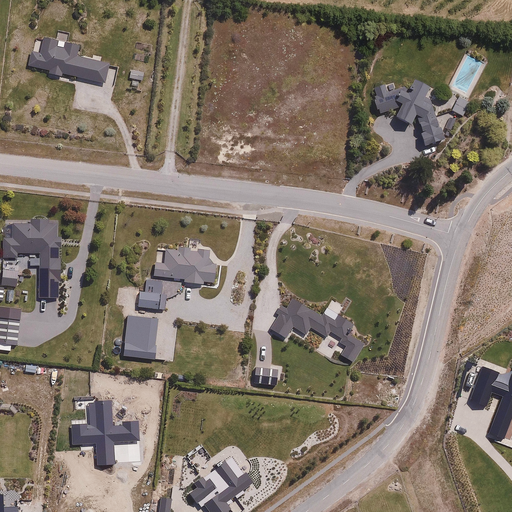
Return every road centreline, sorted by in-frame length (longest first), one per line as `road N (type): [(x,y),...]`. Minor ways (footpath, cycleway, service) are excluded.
road 1 (residential): [(0,164),(347,206),(461,235)]
road 2 (residential): [(305,511),(377,455),(409,414),(461,235)]
